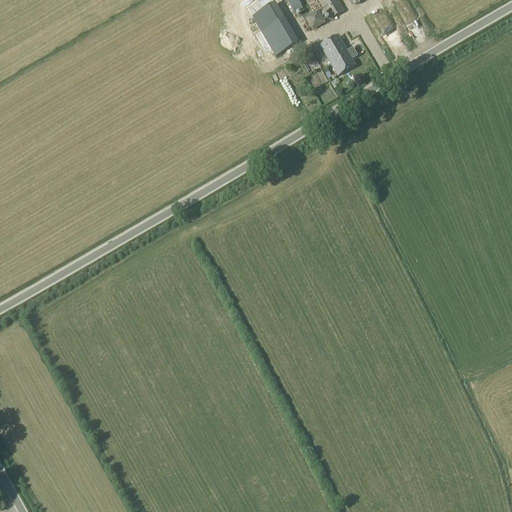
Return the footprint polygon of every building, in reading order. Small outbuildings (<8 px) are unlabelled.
[(230,22),(260,7),(256,0),(249,0),(225,12),(230,22)] [(294,14),(312,3),(309,0),(287,0),(294,14)] [(317,0),(330,20),(344,12),(336,0),(317,0)] [(275,57),(298,44),(275,4),(252,17),(275,57)] [(313,31),(325,24),(317,11),(305,18),(313,31)] [(355,67),(338,38),(321,47),(338,77),(355,67)] [(309,76),(320,70),(309,51),(298,57),(309,76)]
